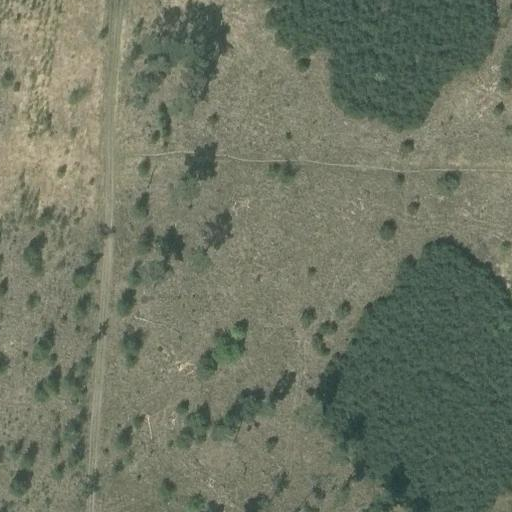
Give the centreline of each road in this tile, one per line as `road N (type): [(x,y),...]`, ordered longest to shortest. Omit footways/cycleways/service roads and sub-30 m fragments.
road 1 (track): [(87,511),(102,150)]
road 2 (track): [(102,150),(110,0)]
